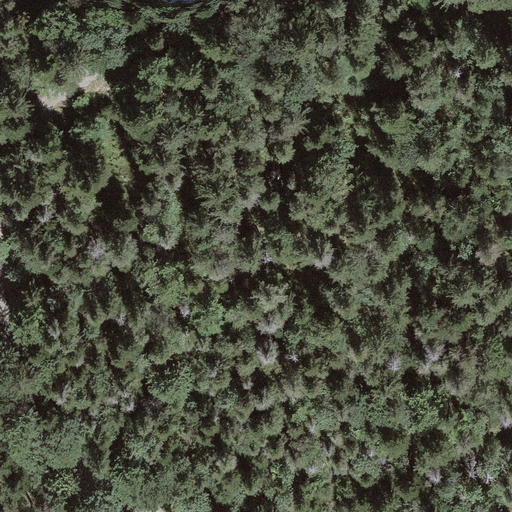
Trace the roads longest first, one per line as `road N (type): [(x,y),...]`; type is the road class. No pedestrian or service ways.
road 1 (track): [(0,175),(39,108),(175,32),(261,0)]
road 2 (track): [(145,511),(113,485),(46,454),(13,405),(0,256)]
